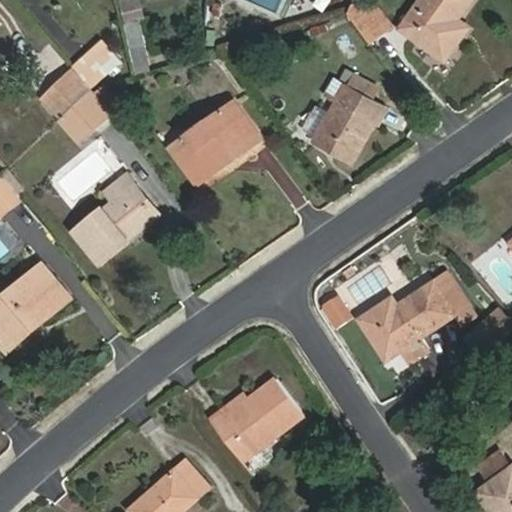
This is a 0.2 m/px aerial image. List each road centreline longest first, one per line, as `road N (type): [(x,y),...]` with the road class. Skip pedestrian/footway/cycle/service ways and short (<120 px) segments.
road 1 (residential): [(0,506),(175,351),(277,289)]
road 2 (residential): [(277,289),(511,114)]
road 3 (residential): [(430,511),(277,289)]
